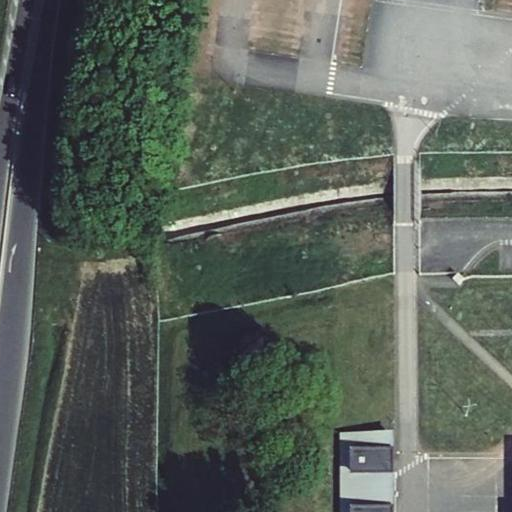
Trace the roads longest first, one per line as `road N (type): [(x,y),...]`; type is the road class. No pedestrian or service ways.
road 1 (trunk): [(0,430),(51,0)]
road 2 (unclassified): [(407,511),(403,153),(411,79)]
road 3 (trunk): [(27,0),(0,154)]
